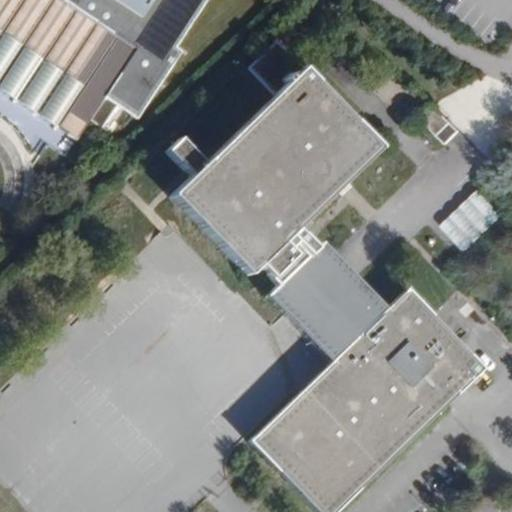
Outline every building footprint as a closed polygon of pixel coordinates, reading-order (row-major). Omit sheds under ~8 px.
[(0,0),(0,92),(73,142),(101,100),(134,121),(180,53),(173,48),(206,0),(0,0)] [(379,151),(274,43),(245,71),(273,99),(202,166),(179,141),(165,155),(190,180),(169,199),(246,280),(257,269),(276,289),(265,299),(331,370),(251,445),(315,511),(337,511),(484,371),(405,289),(384,309),(319,244),(305,258),(288,239),(379,151)] [(390,81),(376,93),(388,106),(401,95),(390,81)] [(440,114),(459,133),(462,131),(434,104),(431,107),(440,114)] [(447,145),(459,133),(440,114),(431,107),(419,118),(447,145)] [(511,238),(511,200),(501,189),(481,207),(511,238)] [(511,246),(477,210),(459,228),(511,284),(511,246)]
